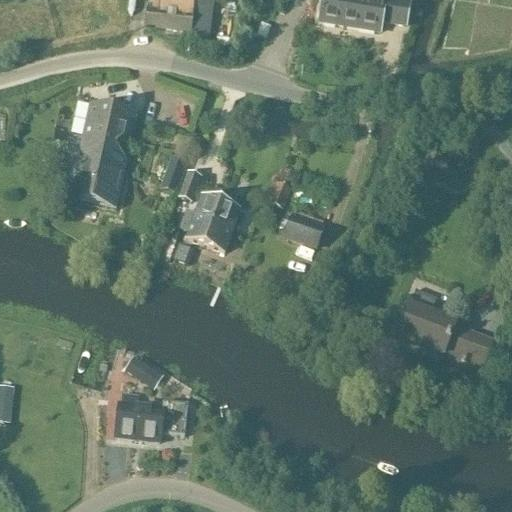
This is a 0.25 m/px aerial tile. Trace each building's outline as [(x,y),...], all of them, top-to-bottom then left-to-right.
[(190,34),(194,0),(158,0),(159,2),(148,0),(144,26),(155,27),(154,28),(190,34)] [(404,28),(409,2),(397,0),(384,0),(384,3),(369,0),(324,0),(320,24),(378,35),(380,24),(404,28)] [(90,106),(78,156),(90,170),(113,149),(135,130),(138,117),(90,106)] [(72,185),(68,201),(116,212),(127,165),(113,149),(90,170),(72,185)] [(159,192),(175,198),(187,165),(170,159),(159,192)] [(192,203),(200,180),(187,175),(179,198),(192,203)] [(283,211),(291,192),(274,186),(267,205),(283,211)] [(194,222),(231,235),(238,215),(201,201),(195,216),(186,213),(183,221),(193,225),(194,222)] [(224,255),(231,235),(194,222),(193,225),(183,221),(180,230),(189,234),(186,242),(224,255)] [(315,250),(322,231),(292,221),(286,240),(315,250)] [(480,371),(489,349),(451,335),(454,328),(429,318),(436,299),(416,291),(397,338),(480,371)] [(133,360),(124,374),(143,387),(153,373),(133,360)] [(114,440),(159,445),(160,437),(184,440),(187,408),(162,405),(162,412),(118,407),(114,440)] [(0,408),(0,426),(11,427),(13,410),(0,408)]
